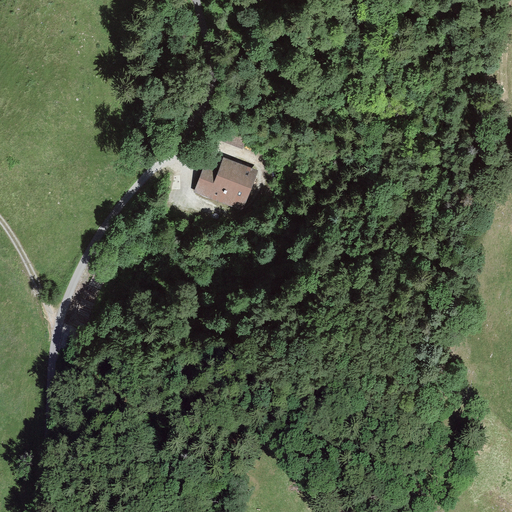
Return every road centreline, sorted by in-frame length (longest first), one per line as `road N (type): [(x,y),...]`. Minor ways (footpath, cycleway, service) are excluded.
road 1 (unclassified): [(41,511),(52,360),(75,279),(119,208),(194,123),(210,90),(212,58),(197,0)]
road 2 (track): [(59,331),(0,219)]
